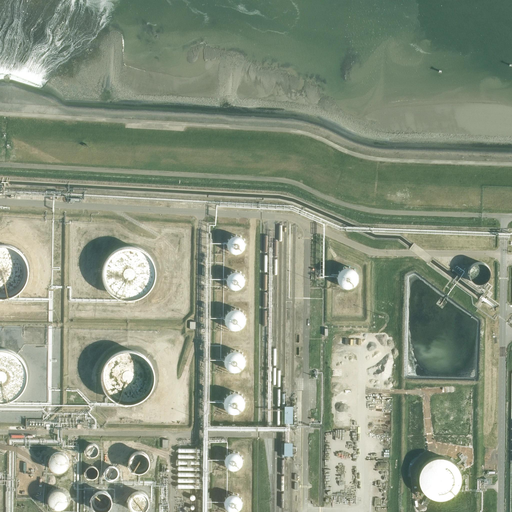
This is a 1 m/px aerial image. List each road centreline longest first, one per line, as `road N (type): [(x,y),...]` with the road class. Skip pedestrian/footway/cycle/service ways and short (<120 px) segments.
road 1 (unknown): [(202,212),(197,428)]
road 2 (unknown): [(308,510),(359,502),(362,347)]
road 3 (unknown): [(197,428),(0,429)]
